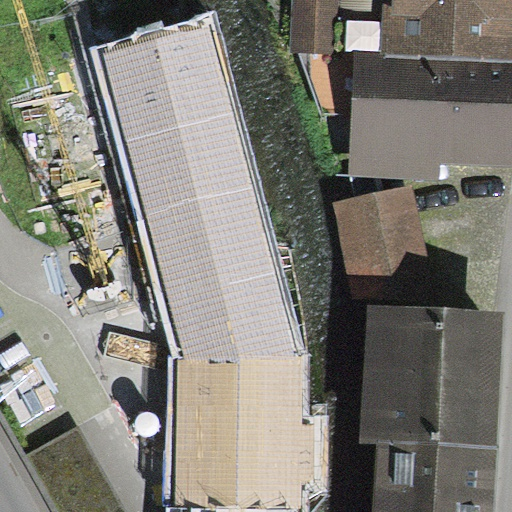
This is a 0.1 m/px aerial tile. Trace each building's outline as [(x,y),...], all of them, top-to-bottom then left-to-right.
[(341,0),(283,0),(282,63),(339,64),(341,20),(341,0)] [(391,0),(341,0),(341,20),(391,21),(391,0)] [(511,108),(511,0),(391,0),(391,21),(389,104),(511,108)] [(212,49),(107,74),(118,118),(179,371),(176,511),(301,511),(299,378),(212,49)] [(511,108),(389,104),(354,103),(352,188),(440,191),(440,175),(511,176),(511,108)] [(409,201),(338,216),(359,320),(431,305),(409,201)] [(502,352),(374,351),(372,471),(383,471),(484,472),(501,473),(502,352)] [(118,511),(76,436),(25,464),(52,511),(118,511)] [(484,511),(484,472),(383,471),(382,511),(484,511)]
